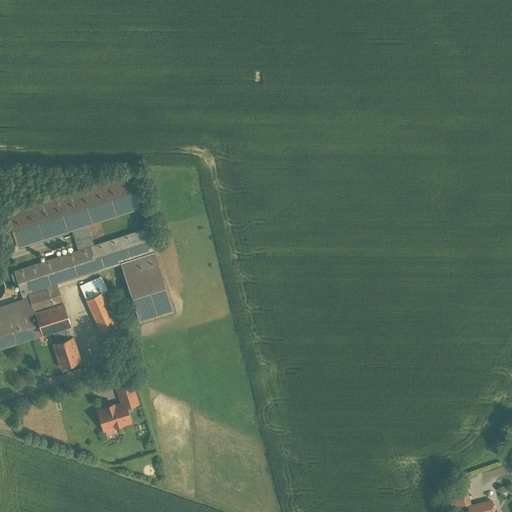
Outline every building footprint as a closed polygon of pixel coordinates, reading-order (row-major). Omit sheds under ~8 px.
[(131,171),(5,211),(15,243),(17,247),(72,230),(89,224),(142,208),(131,171)] [(20,295),(0,301),(0,350),(71,328),(57,284),(118,264),(150,253),(142,229),(95,244),(89,224),(72,230),(77,247),(12,268),(20,295)] [(168,307),(150,253),(118,264),(136,318),(168,307)] [(101,283),(80,293),(97,327),(118,317),(101,283)] [(53,343),(61,367),(80,361),(72,337),(53,343)] [(124,403),(125,407),(137,404),(131,384),(117,388),(122,403),(124,403)] [(130,422),(125,407),(124,403),(122,403),(113,406),(113,404),(105,407),(106,409),(98,411),(104,430),(130,422)] [(470,505),(465,488),(447,493),(452,510),(470,505)] [(494,511),(492,501),(469,506),(470,511),(494,511)]
